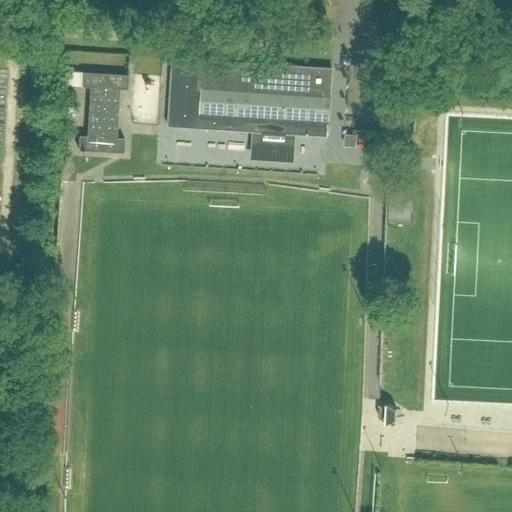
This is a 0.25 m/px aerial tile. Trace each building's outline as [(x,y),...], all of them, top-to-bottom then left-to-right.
[(169,125),(328,134),(333,66),(173,56),(169,125)] [(82,84),(82,86),(90,86),(87,135),(79,135),(78,149),(111,151),(122,152),(123,138),(115,137),(118,86),(126,87),(126,85),(127,74),(111,73),(82,72),(62,70),(61,83),(82,84)] [(405,92),(404,117),(416,117),(417,92),(444,94),(444,82),(412,80),(411,92),(405,92)] [(142,85),(139,122),(163,124),(166,87),(142,85)] [(356,135),(346,134),(345,144),(355,145),(356,135)] [(387,423),(396,418),(397,408),(388,403),(379,407),(379,417),(387,423)]
